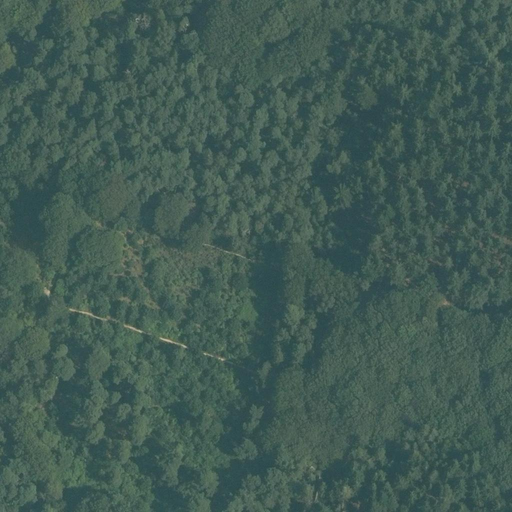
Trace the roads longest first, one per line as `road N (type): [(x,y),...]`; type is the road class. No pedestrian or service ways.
road 1 (track): [(253,0),(511,79)]
road 2 (track): [(11,375),(59,511)]
